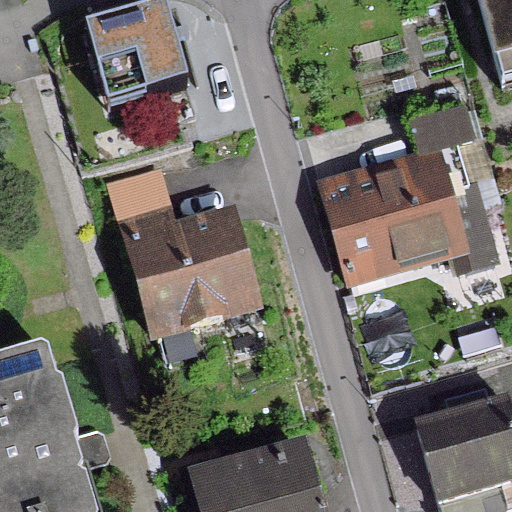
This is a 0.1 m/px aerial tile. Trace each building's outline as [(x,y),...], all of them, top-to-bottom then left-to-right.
[(511,0),(472,0),(497,96),(511,91),(511,0)] [(183,93),(161,13),(81,35),(103,115),(183,93)] [(423,174),(318,204),(342,288),(449,258),(455,280),(491,270),(476,218),(495,212),(476,145),(468,147),(460,118),(411,132),(423,174)] [(112,223),(119,221),(152,340),(249,314),(225,226),(171,241),(153,176),(102,190),(112,223)] [(0,511),(93,511),(83,476),(77,473),(70,449),(73,443),(58,390),(52,387),(44,359),(37,355),(0,365),(0,511)] [(455,421),(412,433),(433,511),(511,511),(511,440),(503,408),(485,413),(480,397),(451,405),(455,421)] [(313,511),(299,461),(192,490),(197,511),(313,511)]
